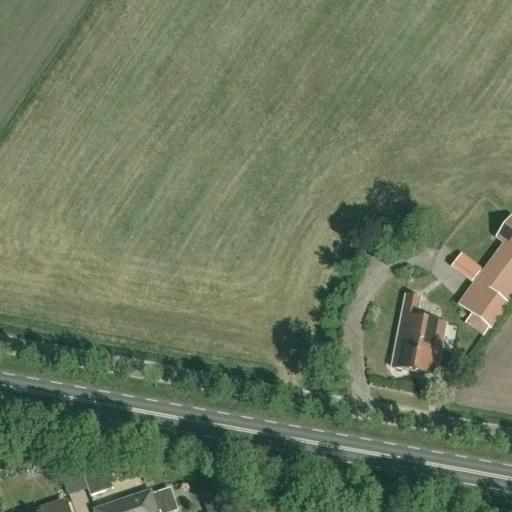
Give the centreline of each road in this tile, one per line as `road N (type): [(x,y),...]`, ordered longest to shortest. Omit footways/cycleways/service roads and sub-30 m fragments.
road 1 (unclassified): [(511,435),(0,343)]
road 2 (primary): [(511,480),(0,389)]
